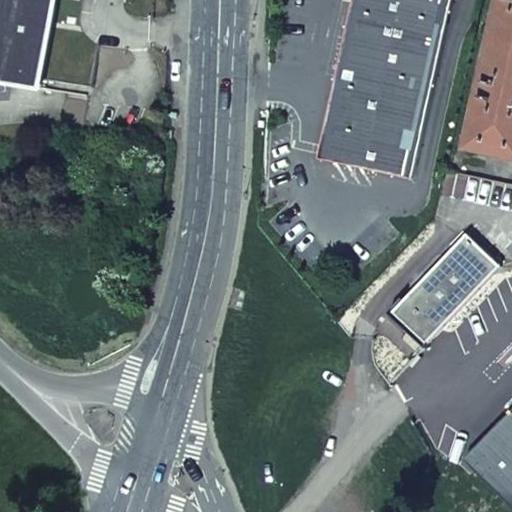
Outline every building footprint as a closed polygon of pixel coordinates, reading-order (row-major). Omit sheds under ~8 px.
[(57,0),(0,0),(0,82),(43,90),(57,0)] [(413,179),(452,0),(357,0),(355,11),(324,153),(323,159),(336,162),(411,178),(413,179)] [(511,0),(506,0),(474,151),(511,159),(511,0)] [(501,267),(469,236),(395,313),(429,345),(501,267)] [(511,416),(469,461),(511,503),(511,416)]
